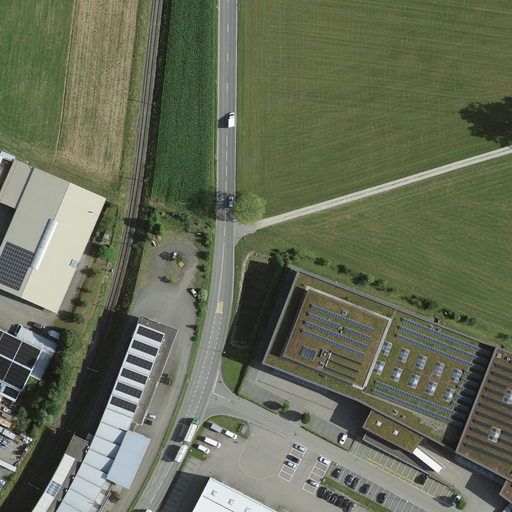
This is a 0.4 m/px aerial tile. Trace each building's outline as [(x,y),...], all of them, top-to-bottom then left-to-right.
[(98,199),(40,174),(0,268),(0,285),(51,307),(98,199)] [(511,353),(299,270),(262,364),(358,401),(372,409),(362,428),(409,452),(423,435),(507,478),(499,494),(511,503),(511,353)] [(128,485),(147,441),(127,433),(132,421),(141,425),(177,331),(141,317),(106,408),(101,422),(95,436),(91,445),(73,437),(60,464),(45,490),(31,511),(94,511),(103,498),(106,500),(110,493),(116,480),(128,485)] [(0,393),(15,401),(20,391),(22,391),(30,374),(40,379),(55,347),(34,337),(31,344),(0,329),(0,393)] [(192,511),(278,511),(211,477),(192,511)]
